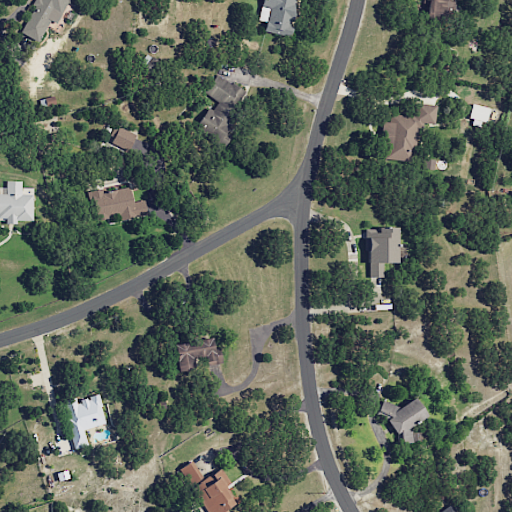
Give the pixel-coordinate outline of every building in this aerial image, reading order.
[(48,20),(55,23),(66,0),(35,0),(19,33),(37,41),(48,20)] [(262,31),(285,37),(289,19),(293,0),(261,0),(256,20),(264,22),(262,31)] [(421,0),(420,15),(440,17),(441,0),(421,0)] [(221,141),(246,91),(213,75),(203,94),(212,99),(197,129),(221,141)] [(380,158),(410,162),(415,123),(430,125),(432,105),(412,103),(411,116),(388,113),(386,123),(384,122),(380,158)] [(488,108),(473,104),(467,124),(482,128),(488,108)] [(134,133),(113,126),(107,143),(129,150),(134,133)] [(31,222),(31,195),(19,195),(19,181),(4,181),(4,187),(0,187),(0,217),(3,217),(3,222),(31,222)] [(146,215),(143,200),(130,202),(128,187),(102,192),(101,188),(89,190),(94,219),(117,214),(119,220),(146,215)] [(394,263),(393,227),(373,227),(373,232),(363,233),(364,277),(382,277),(382,263),(394,263)] [(168,342),(172,371),(188,369),(187,359),(200,357),(201,366),(220,364),(219,354),(209,355),(207,337),(168,342)] [(105,424),(97,394),(74,400),(73,398),(61,402),(73,448),(86,445),(82,430),(105,424)] [(391,408),(385,398),(375,404),(383,418),(382,419),(399,446),(415,436),(408,424),(421,416),(409,397),(391,408)] [(218,467),(200,477),(197,472),(191,475),(184,463),(177,466),(201,511),(215,511),(230,504),(220,488),(228,484),(218,467)] [(59,486),(69,484),(65,469),(55,472),(59,486)]
